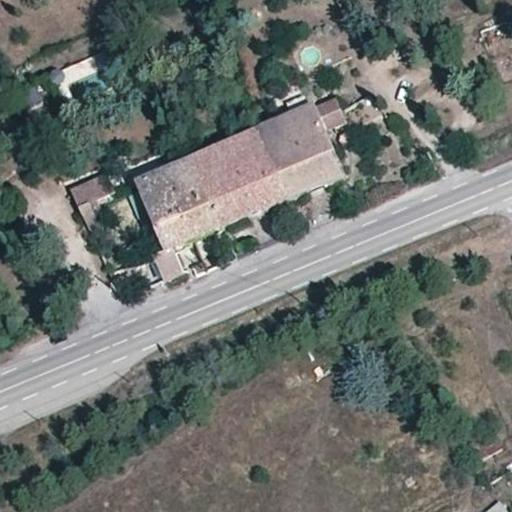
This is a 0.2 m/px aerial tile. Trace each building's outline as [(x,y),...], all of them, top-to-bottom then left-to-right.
[(340,114),(332,96),(253,129),(283,198),(340,174),(318,124),(340,114)] [(219,226),(283,198),(253,129),(189,157),(219,226)] [(189,157),(157,171),(187,240),(219,226),(189,157)] [(102,169),(66,184),(75,203),(86,199),(110,188),(102,169)] [(187,240),(157,171),(133,181),(163,250),(170,247),(187,240)] [(75,203),(85,228),(96,223),(86,199),(75,203)] [(163,250),(152,255),(158,271),(177,263),(170,247),(163,250)] [(506,511),(501,503),(487,511),(506,511)]
